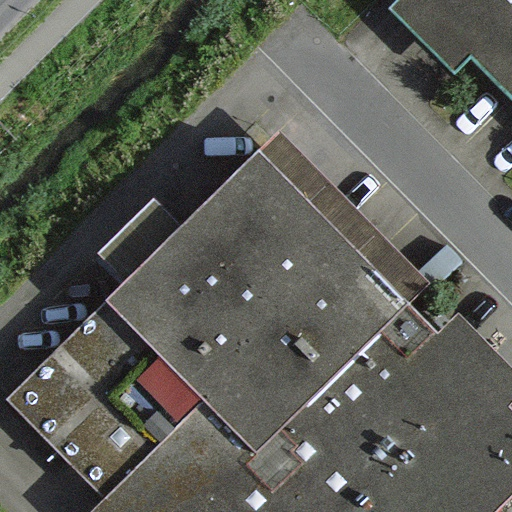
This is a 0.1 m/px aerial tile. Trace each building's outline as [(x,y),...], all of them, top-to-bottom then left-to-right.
[(511,0),(400,0),(386,14),(448,76),(463,61),(511,110),(511,0)] [(256,165),(105,312),(205,414),(254,464),(405,317),(256,165)] [(108,509),(205,414),(105,312),(8,407),(108,509)] [(300,511),(495,511),(511,497),(511,424),(498,410),(511,396),(511,389),(449,324),(430,342),(405,317),(254,464),(300,511)] [(111,511),(299,511),(300,511),(254,464),(205,414),(108,509),(111,511)]
